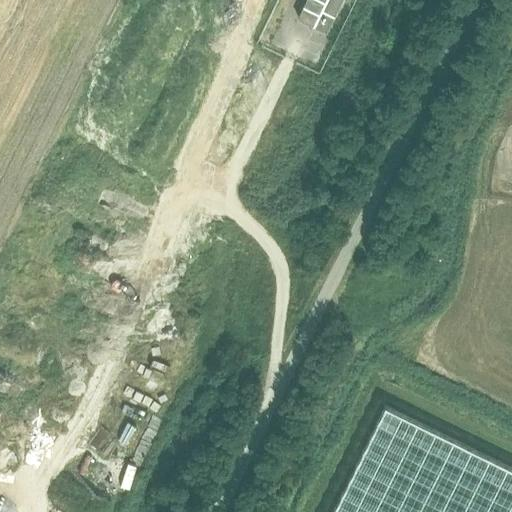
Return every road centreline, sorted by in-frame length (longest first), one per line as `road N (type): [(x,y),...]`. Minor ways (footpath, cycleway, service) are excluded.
road 1 (unclassified): [(218,511),(486,0)]
road 2 (unknown): [(27,511),(38,474),(143,266),(212,180)]
